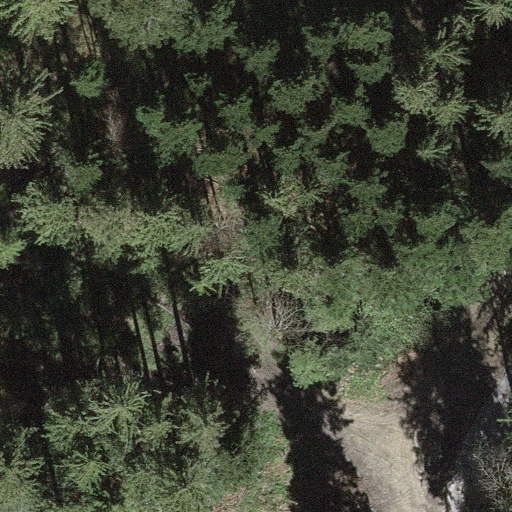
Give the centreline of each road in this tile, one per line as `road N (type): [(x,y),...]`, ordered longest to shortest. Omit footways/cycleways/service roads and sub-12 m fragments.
road 1 (track): [(464,471),(300,401),(0,396)]
road 2 (track): [(0,201),(137,270),(226,329),(300,401)]
road 3 (unclassified): [(511,372),(477,432),(460,511)]
